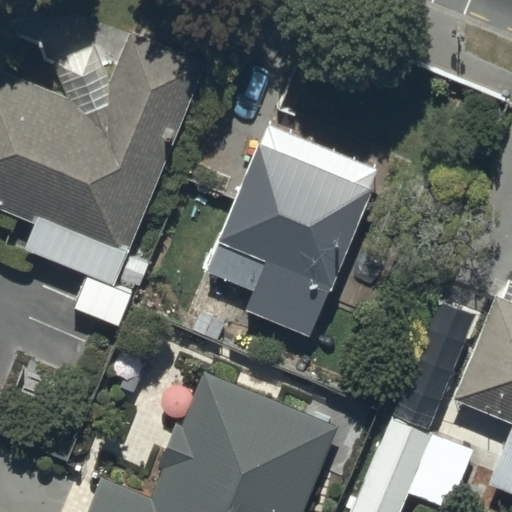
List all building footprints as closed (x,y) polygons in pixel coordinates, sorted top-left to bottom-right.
[(68,86),(0,58),(0,196),(34,210),(23,235),(113,272),(204,50),(128,18),(108,68),(93,32),(73,41),(51,50),(56,62),(68,86)] [(310,339),(369,192),(378,172),(266,126),(205,276),(251,294),(244,312),(310,339)] [(486,296),(494,300),(453,403),(511,425),(511,426),(488,487),(511,496),(511,285),(493,279),(486,296)] [(103,478),(88,511),(302,511),(338,432),(205,373),(181,427),(175,424),(156,467),(160,469),(148,498),(103,478)] [(445,511),(471,447),(387,414),(348,511),(397,511),(404,496),(443,511),(445,511)]
